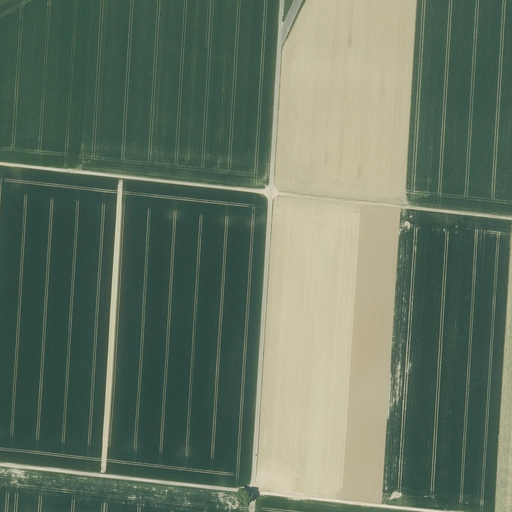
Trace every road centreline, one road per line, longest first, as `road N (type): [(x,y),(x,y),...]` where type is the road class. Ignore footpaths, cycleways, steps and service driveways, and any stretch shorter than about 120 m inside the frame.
road 1 (track): [(511,221),(0,166)]
road 2 (track): [(280,39),(251,511)]
road 3 (track): [(421,511),(0,467)]
